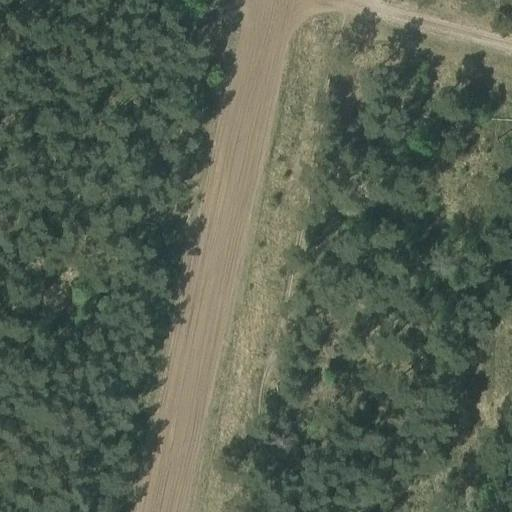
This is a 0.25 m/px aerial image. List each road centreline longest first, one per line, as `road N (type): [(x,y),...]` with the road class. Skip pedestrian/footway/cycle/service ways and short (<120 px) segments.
road 1 (track): [(157,511),(290,0)]
road 2 (track): [(287,10),(511,65)]
